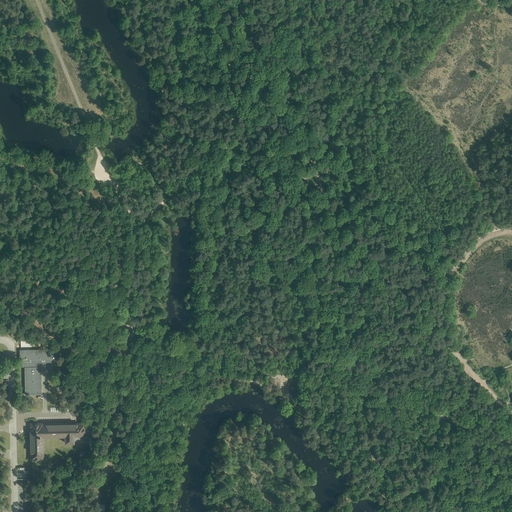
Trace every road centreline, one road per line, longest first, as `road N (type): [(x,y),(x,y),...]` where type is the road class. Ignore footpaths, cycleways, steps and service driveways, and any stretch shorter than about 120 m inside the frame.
road 1 (track): [(485,380),(327,212),(288,102)]
road 2 (track): [(96,152),(107,208),(129,244),(132,385),(145,412)]
road 3 (unclassified): [(0,340),(11,350),(14,511)]
road 4 (track): [(458,353),(449,274),(483,238),(511,232)]
